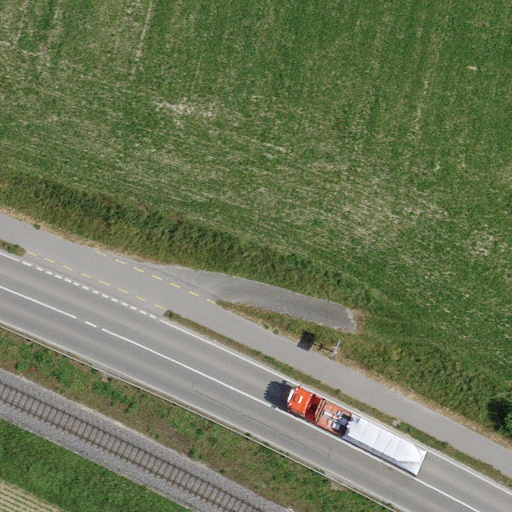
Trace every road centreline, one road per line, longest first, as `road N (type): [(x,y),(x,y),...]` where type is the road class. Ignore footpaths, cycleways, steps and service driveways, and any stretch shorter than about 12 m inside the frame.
road 1 (secondary): [(475,511),(277,409),(0,288)]
road 2 (track): [(355,321),(108,269),(88,323)]
